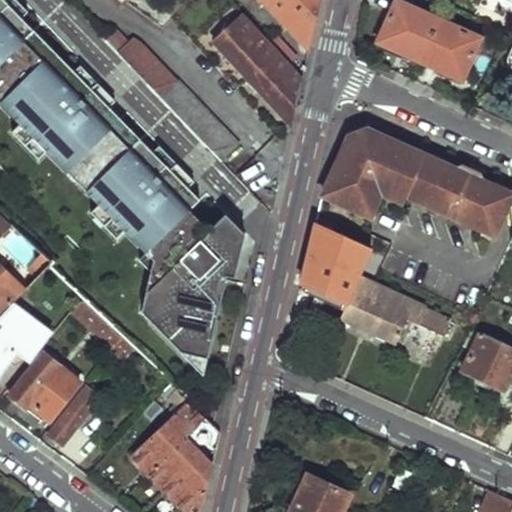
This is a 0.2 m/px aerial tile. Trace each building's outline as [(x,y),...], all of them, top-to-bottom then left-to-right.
[(13,0),(0,0),(19,19),(26,12),(13,0)] [(227,275),(236,235),(220,219),(209,229),(190,209),(200,199),(188,187),(152,151),(108,107),(72,72),(19,19),(0,0),(0,90),(6,96),(0,101),(0,106),(19,125),(11,132),(38,159),(45,151),(66,172),(74,164),(93,183),(86,191),(98,204),(90,212),(117,239),(126,231),(146,252),(166,272),(146,292),(145,298),(156,310),(149,318),(182,351),(208,357),(227,275)] [(263,0),(309,49),(319,0),(263,0)] [(397,1),(378,41),(462,80),(480,39),(397,1)] [(303,78),(242,13),(212,41),(292,125),(303,78)] [(208,146),(219,156),(235,139),(175,75),(171,79),(131,37),(116,51),(208,146)] [(79,65),(72,72),(108,107),(114,101),(79,65)] [(340,156),(323,194),(360,210),(367,197),(379,194),(383,192),(398,188),(406,192),(406,194),(493,233),(511,193),(385,138),(371,143),(368,137),(349,144),(352,151),(340,156)] [(158,145),(152,151),(188,187),(194,180),(158,145)] [(74,164),(66,172),(86,191),(93,183),(74,164)] [(398,188),(383,192),(402,201),(406,194),(406,192),(398,188)] [(367,197),(360,210),(370,214),(379,194),(367,197)] [(0,212),(0,239),(14,226),(0,212)] [(235,277),(245,233),(225,213),(220,219),(236,235),(227,275),(235,277)] [(315,225),(301,284),(309,287),(307,291),(346,309),(342,317),(398,343),(411,315),(420,319),(418,324),(445,336),(452,319),(359,277),(370,251),(315,225)] [(151,271),(146,292),(166,272),(146,252),(139,259),(151,271)] [(0,317),(13,304),(29,289),(0,260),(0,317)] [(142,311),(149,318),(156,310),(145,298),(142,311)] [(0,317),(0,374),(17,353),(39,323),(13,304),(0,317)] [(39,323),(17,353),(30,362),(54,335),(39,323)] [(478,331),(461,368),(504,389),(511,371),(511,347),(508,346),(478,331)] [(204,374),(208,357),(182,351),(204,374)] [(79,383),(45,354),(11,394),(25,406),(30,401),(50,418),(79,383)] [(101,398),(87,386),(51,430),(64,442),(101,398)] [(201,511),(212,467),(194,450),(206,437),(194,426),(202,417),(189,404),(176,392),(169,399),(178,412),(129,456),(184,510),(182,511),(201,511)] [(409,492),(415,477),(402,471),(395,486),(409,492)] [(308,475),(291,511),(290,511),(341,511),(350,494),(308,475)] [(511,511),(511,499),(490,490),(479,511),(511,511)]
